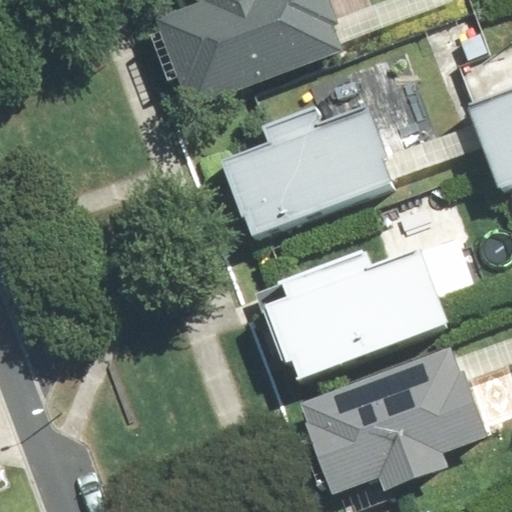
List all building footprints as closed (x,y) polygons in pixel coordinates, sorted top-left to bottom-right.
[(222,0),(226,8),(163,31),(184,88),(193,85),(204,116),(360,58),(352,38),(375,30),(364,0),(222,0)] [(511,53),(465,71),(511,196),(511,53)] [(278,154),(241,170),(272,244),(409,186),(378,112),(337,129),(331,114),(271,139),(278,154)] [(380,257),(295,288),(302,308),(288,313),(314,382),(460,327),(434,259),(387,276),(380,257)] [(471,350),(310,407),(345,504),(404,483),(407,492),(471,470),(466,456),(504,442),(471,350)]
